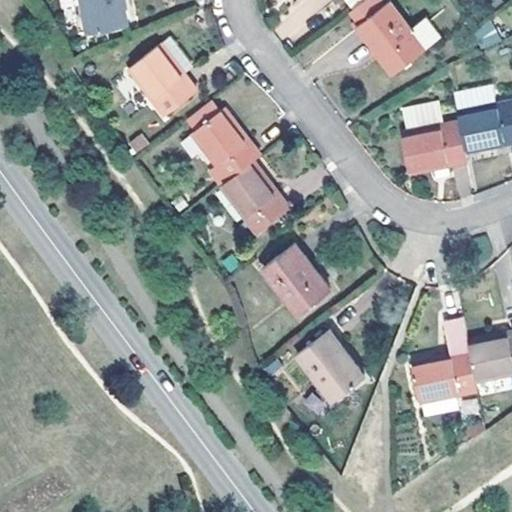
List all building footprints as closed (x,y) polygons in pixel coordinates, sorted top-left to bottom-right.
[(84,0),(91,32),(128,25),(123,0),(84,0)] [(346,0),(354,9),(365,0),(346,0)] [(365,0),(354,9),(353,10),(363,23),(360,25),(397,72),(442,36),(426,16),(412,27),(389,0),(365,0)] [(481,49),(500,42),(492,22),(473,29),(481,49)] [(130,68),(167,115),(198,90),(184,72),(179,65),(190,57),(174,37),(130,68)] [(179,65),(184,72),(196,64),(190,57),(179,65)] [(456,108),(495,103),(493,85),(453,91),(456,108)] [(409,130),(444,122),(439,100),(405,107),(409,130)] [(461,120),(467,149),(511,140),(511,100),(459,110),(461,120)] [(253,162),(261,155),(225,108),(194,132),(219,165),(212,171),(222,185),(253,162)] [(451,163),(469,160),(467,149),(461,120),(444,122),(409,130),(403,132),(411,172),(435,166),(438,176),(453,172),(451,163)] [(290,209),(253,162),(222,185),(259,233),(290,209)] [(182,194),(173,201),(180,212),(190,206),(182,194)] [(331,290),(294,244),(263,267),(300,315),(331,290)] [(330,331),(299,354),(334,400),(365,377),(330,331)] [(511,333),(469,342),(471,350),(477,379),(511,372),(511,333)] [(477,379),(471,350),(412,362),(421,401),(423,401),(426,415),(460,408),(457,393),(479,389),(477,379)]
